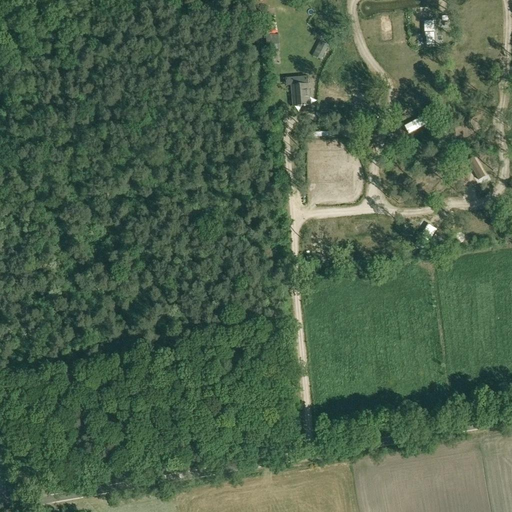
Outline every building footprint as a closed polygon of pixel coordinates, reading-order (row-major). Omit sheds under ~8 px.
[(311,0),(314,12),(351,10),(353,6),(359,0),(311,0)] [(357,12),(357,16),(357,18),(365,48),(366,50),(411,45),(403,0),(369,0),(368,1),(360,8),(358,10),(357,12)] [(404,0),(411,45),(439,42),(440,42),(458,37),(454,0),(404,0)] [(454,0),(458,37),(459,37),(502,26),(502,25),(501,0),(454,0)] [(458,37),(440,42),(443,72),(503,61),(502,26),(459,37),(458,37)] [(298,44),(303,46),(306,38),(300,36),(298,44)] [(411,45),(366,50),(383,76),(385,78),(385,80),(386,82),(443,72),(440,42),(411,45)] [(443,72),(448,109),(499,102),(503,76),(503,71),(503,69),(503,62),(443,72)] [(443,72),(386,82),(392,117),(448,109),(443,72)] [(310,105),(308,84),(292,85),(293,106),(310,105)] [(511,89),(507,90),(503,123),(511,122),(511,89)] [(499,101),(448,109),(453,152),(497,146),(496,137),(495,135),(495,133),(496,131),(499,101)] [(390,127),(379,154),(452,144),(448,109),(392,117),(392,120),(391,122),(391,124),(390,127)] [(502,130),(501,134),(502,136),(505,158),(506,158),(511,157),(511,122),(503,123),(502,130)] [(452,144),(417,149),(422,205),(447,201),(459,200),(452,144)] [(497,146),(453,152),(459,200),(485,198),(487,197),(490,196),(492,193),(501,182),(502,180),(503,178),(503,175),(497,146)] [(379,155),(378,157),(379,159),(382,192),(383,196),(384,199),(386,201),(395,207),(398,209),(400,209),(403,209),(422,205),(417,149),(379,154),(379,155)] [(511,187),(506,186),(494,200),(511,237),(511,187)] [(484,204),(451,206),(460,249),(511,240),(511,237),(494,200),(492,202),(489,204),(484,204)] [(446,206),(403,215),(406,259),(460,249),(451,206),(446,206)] [(389,211),(342,214),(349,269),(406,259),(403,215),(400,215),(395,214),(394,214),(389,211)] [(342,214),(309,217),(312,275),(349,269),(342,214)]
